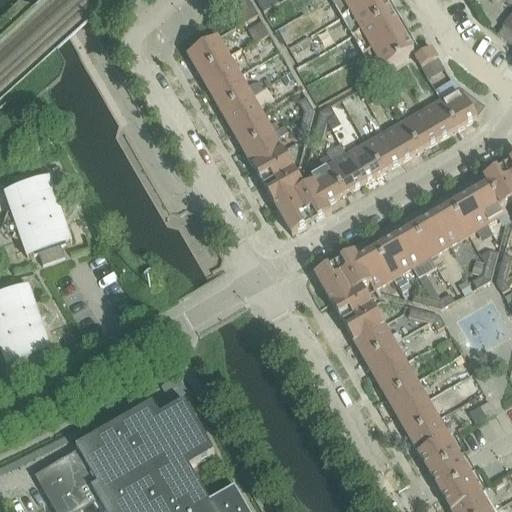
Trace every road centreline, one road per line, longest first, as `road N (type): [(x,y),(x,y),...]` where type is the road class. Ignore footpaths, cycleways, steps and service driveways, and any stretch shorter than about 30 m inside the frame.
road 1 (residential): [(260,281),(134,56),(137,31),(172,0)]
road 2 (residential): [(260,281),(491,145),(511,117)]
road 3 (residential): [(0,423),(260,281)]
road 4 (residential): [(393,511),(260,281)]
road 5 (residential): [(511,95),(456,50),(426,0)]
